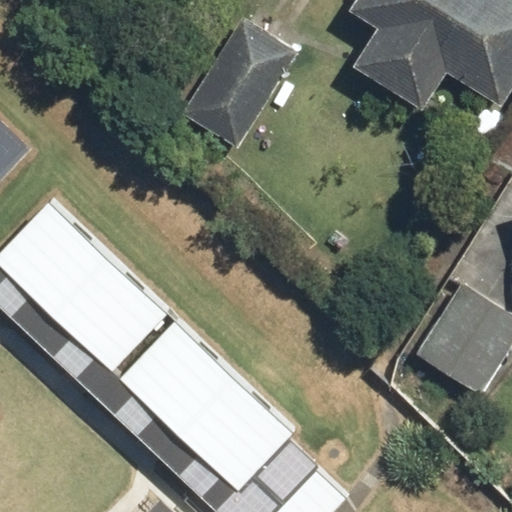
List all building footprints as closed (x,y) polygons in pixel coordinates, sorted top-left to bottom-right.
[(511,84),(511,0),(357,0),(349,13),(373,29),(351,65),(421,108),(444,72),(499,105),(511,84)] [(183,111),(237,145),(297,52),(242,18),(183,111)] [(0,157),(31,126),(0,96),(0,157)] [(168,294),(51,183),(0,236),(0,241),(114,350),(168,294)] [(480,401),(511,343),(511,274),(469,250),(408,361),(480,401)] [(299,415),(182,305),(129,361),(246,471),(299,415)]
